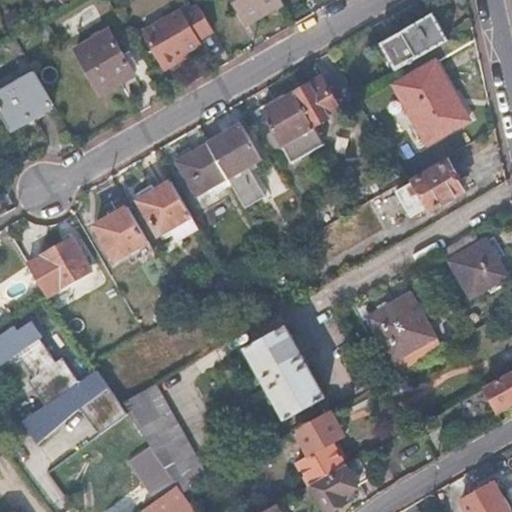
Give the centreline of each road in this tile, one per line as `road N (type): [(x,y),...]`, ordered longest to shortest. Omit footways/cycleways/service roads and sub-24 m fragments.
road 1 (residential): [(376,0),(47,189)]
road 2 (residential): [(511,433),(384,511)]
